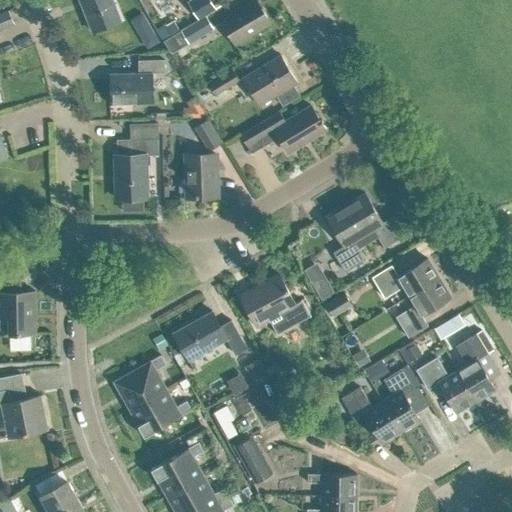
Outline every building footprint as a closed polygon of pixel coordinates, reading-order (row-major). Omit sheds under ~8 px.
[(79,0),(92,31),(120,20),(112,0),(79,0)] [(215,8),(210,0),(188,0),(198,18),(215,8)] [(235,44),(270,22),(256,0),(251,0),(220,19),(235,44)] [(0,29),(13,24),(8,10),(0,13),(0,29)] [(189,41),(214,27),(207,15),(182,29),(189,41)] [(172,20),(156,30),(163,41),(179,31),(172,20)] [(299,95),(293,84),(297,81),(280,54),(243,77),(259,104),(275,94),(282,105),(299,95)] [(109,104),(152,103),(152,73),(164,72),(163,59),(139,59),(139,72),(109,72),(109,104)] [(216,93),(240,79),(234,69),(210,83),(216,93)] [(326,129),(311,104),(284,120),(278,110),(239,133),(250,152),(279,135),(289,151),(326,129)] [(209,148),(223,140),(209,117),(196,125),(209,148)] [(159,122),(130,123),(131,139),(159,138),(159,122)] [(0,161),(6,160),(8,159),(0,135),(0,161)] [(119,154),(115,154),(116,198),(146,197),(145,154),(161,153),(161,138),(159,138),(131,139),(119,139),(119,154)] [(187,196),(217,195),(216,154),(186,155),(187,196)] [(346,203),(367,239),(377,233),(384,246),(405,234),(393,215),(382,221),(365,192),(346,203)] [(344,244),(333,251),(344,271),(366,258),(358,245),(367,239),(346,203),(326,215),(344,244)] [(409,294),(439,277),(427,257),(397,275),(390,264),(371,275),(383,297),(403,285),(409,294)] [(20,290),(20,278),(29,274),(22,261),(0,271),(0,316),(8,316),(8,333),(36,333),(35,290),(20,290)] [(239,294),(257,325),(271,317),(279,332),(311,315),(302,300),(295,304),(278,272),(239,294)] [(325,274),(311,282),(321,299),(335,291),(325,274)] [(439,277),(409,294),(415,305),(395,317),(407,337),(427,325),(420,314),(450,296),(439,277)] [(343,290),(324,302),(332,315),(351,304),(343,290)] [(221,329),(211,309),(172,331),(189,360),(227,339),(235,353),(246,347),(233,322),(221,329)] [(445,321),(434,327),(441,338),(452,331),(445,321)] [(458,369),(475,399),(494,387),(489,379),(500,372),(487,352),(493,349),(481,330),(456,345),(467,363),(458,369)] [(410,359),(423,352),(416,341),(404,348),(410,359)] [(129,411),(167,389),(155,368),(165,363),(160,354),(112,380),(129,411)] [(475,399),(458,369),(448,375),(437,356),(416,368),(427,387),(438,381),(456,411),(475,399)] [(263,373),(256,359),(243,365),(251,380),(263,373)] [(382,401),(400,430),(419,419),(404,394),(415,387),(402,366),(383,377),(393,394),(382,401)] [(25,397),(22,386),(20,373),(0,377),(0,403),(1,403),(4,420),(8,419),(11,434),(23,432),(23,433),(48,428),(42,394),(25,397)] [(400,430),(382,401),(372,407),(361,388),(342,400),(355,420),(365,414),(381,442),(400,430)] [(167,389),(129,411),(142,435),(190,409),(185,400),(176,405),(167,389)] [(226,404),(213,411),(228,438),(237,433),(230,420),(234,418),(226,404)] [(235,443),(257,480),(272,471),(250,434),(235,443)] [(152,467),(167,495),(203,474),(193,456),(203,450),(197,441),(152,467)] [(49,477),(54,486),(73,475),(67,466),(49,477)] [(323,494),(356,495),(356,473),(308,472),(307,481),(323,481),(323,494)] [(223,487),(214,492),(203,474),(167,495),(177,511),(197,511),(227,495),(223,487)] [(49,511),(61,511),(80,502),(67,479),(40,495),(49,511)] [(355,511),(356,495),(323,494),(322,508),(307,508),(306,511),(355,511)] [(224,511),(223,509),(232,504),(227,495),(197,511),(224,511)] [(85,511),(80,502),(61,511),(85,511)]
